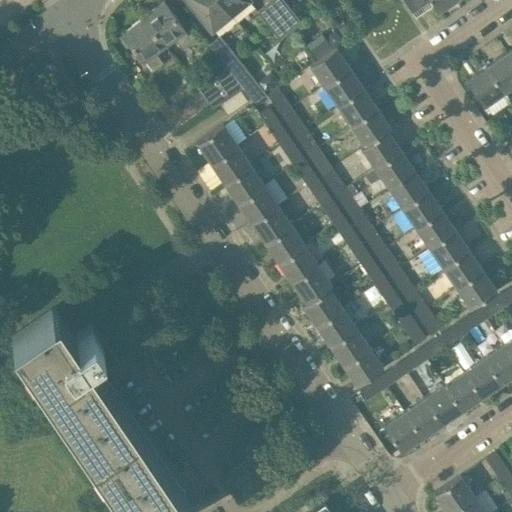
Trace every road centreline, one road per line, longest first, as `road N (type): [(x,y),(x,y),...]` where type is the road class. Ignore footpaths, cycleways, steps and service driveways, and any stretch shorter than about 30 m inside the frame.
road 1 (residential): [(345,433),(63,13),(80,0)]
road 2 (residential): [(511,200),(419,65),(511,0)]
road 3 (residential): [(387,495),(511,410)]
road 4 (residential): [(230,511),(345,433)]
